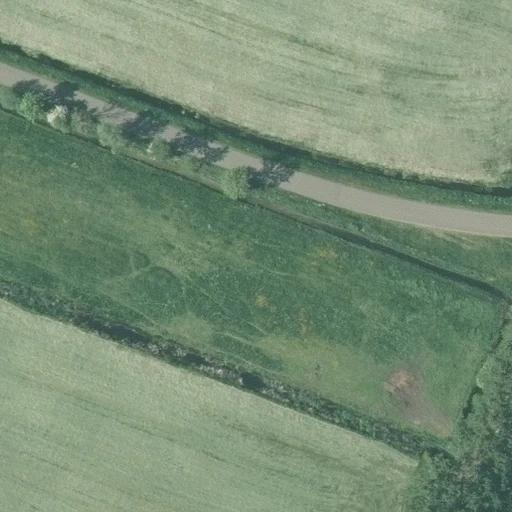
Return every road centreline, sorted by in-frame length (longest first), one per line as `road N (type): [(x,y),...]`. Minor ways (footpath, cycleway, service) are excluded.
road 1 (tertiary): [(511,228),(375,206),(299,184),(0,72)]
road 2 (track): [(452,511),(511,382)]
